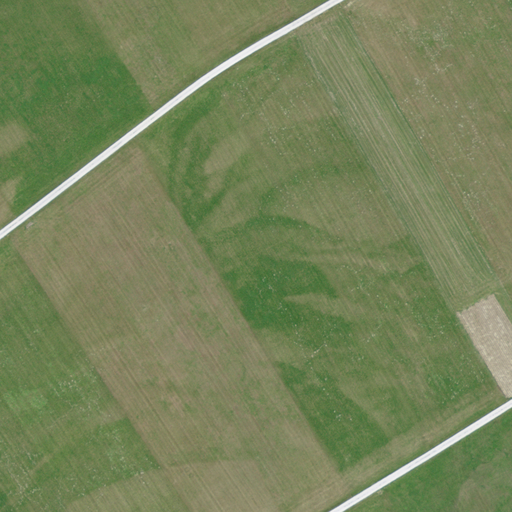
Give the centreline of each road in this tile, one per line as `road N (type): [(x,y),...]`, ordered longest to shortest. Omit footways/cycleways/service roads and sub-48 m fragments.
road 1 (track): [(0,235),(206,78),(336,0)]
road 2 (track): [(334,511),(511,400)]
